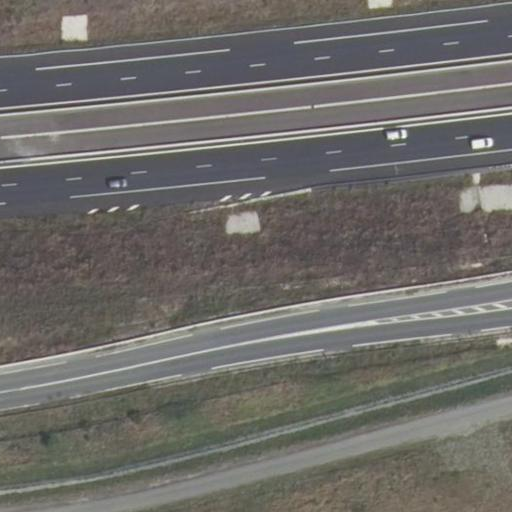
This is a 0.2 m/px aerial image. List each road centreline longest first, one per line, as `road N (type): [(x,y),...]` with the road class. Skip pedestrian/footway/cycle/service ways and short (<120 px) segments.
road 1 (trunk): [(511,33),(0,88)]
road 2 (trunk): [(0,180),(511,130)]
road 3 (secondary): [(312,327),(0,390)]
road 4 (secondary): [(312,327),(511,296)]
